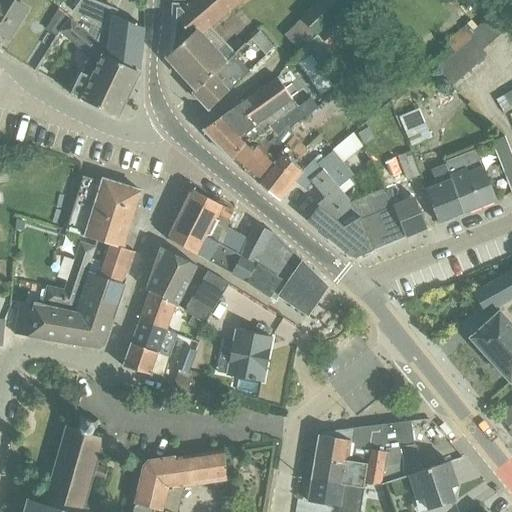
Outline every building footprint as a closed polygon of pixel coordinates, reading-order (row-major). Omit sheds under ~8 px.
[(0,0),(0,34),(8,40),(27,9),(12,0),(0,0)] [(105,29),(98,43),(106,49),(104,56),(139,72),(144,28),(114,17),(116,11),(89,0),(82,0),(75,11),(88,22),(105,29)] [(167,58),(196,90),(227,61),(202,35),(243,0),(192,0),(181,9),(178,5),(173,5),(173,28),(167,58)] [(305,41),(307,43),(317,33),(337,15),(353,0),(319,0),(302,19),(285,36),(298,48),(305,41)] [(492,14),(477,27),(476,26),(467,33),(433,63),(453,86),(487,56),(483,50),(507,30),(492,14)] [(337,15),(317,33),(332,50),(352,32),(337,15)] [(106,49),(98,43),(70,18),(61,30),(61,32),(90,56),(82,71),(81,71),(70,94),(118,117),(139,72),(104,56),(106,49)] [(470,20),(462,27),(467,33),(476,26),(470,20)] [(246,44),(261,61),(275,47),(260,31),(246,44)] [(317,33),(307,43),(325,61),(334,52),(332,50),(317,33)] [(36,71),(55,83),(64,66),(62,61),(49,52),(36,71)] [(227,61),(196,90),(197,90),(194,93),(210,110),(250,72),(239,60),(234,55),(227,61)] [(299,87),(307,80),(297,68),(289,75),(299,87)] [(248,99),(204,130),(232,160),(248,145),(255,152),(263,139),(269,142),(288,124),(292,128),(306,116),(278,77),(251,103),(248,99)] [(511,90),(503,96),(511,110),(511,90)] [(404,115),(399,117),(412,147),(432,138),(419,108),(416,109),(413,101),(400,106),(404,115)] [(255,152),(248,145),(232,160),(258,180),(280,152),(293,135),(292,128),(288,124),(269,142),(263,139),(255,152)] [(347,160),(368,143),(356,128),(335,145),(347,160)] [(511,156),(504,137),(491,142),(511,192),(511,156)] [(477,150),(445,162),(446,165),(465,213),(496,200),(477,150)] [(310,177),(308,178),(311,182),(325,198),(316,205),(318,207),(308,221),(349,256),(349,257),(357,258),(357,257),(374,251),(374,249),(406,236),(395,206),(395,207),(387,188),(350,202),(344,194),(354,185),(348,178),(352,175),(333,151),(319,163),(321,166),(310,177)] [(304,170),(302,169),(280,152),(258,180),(281,199),(296,180),(304,170)] [(411,152),(399,156),(407,177),(408,179),(415,177),(420,175),(411,152)] [(298,177),(296,180),(307,189),(311,182),(308,178),(310,177),(321,166),(319,163),(313,156),(302,169),(304,170),(298,177)] [(438,185),(426,190),(439,223),(465,213),(446,165),(433,170),(435,177),(438,185)] [(141,192),(102,179),(100,183),(83,177),(65,232),(96,241),(98,241),(107,244),(123,249),(141,192)] [(405,203),(395,206),(406,236),(407,237),(427,228),(410,183),(400,187),(405,203)] [(245,241),(224,230),(234,212),(190,190),(166,239),(246,283),(273,234),(255,224),(245,241)] [(324,291),(324,284),(273,234),(246,283),(276,302),(280,297),(307,316),(324,291)] [(41,291),(38,303),(76,312),(81,295),(93,260),(101,262),(107,244),(98,241),(96,245),(81,240),(64,289),(47,286),(45,290),(41,291)] [(135,253),(123,249),(107,244),(101,262),(93,260),(81,295),(117,306),(135,253)] [(177,307),(198,267),(162,249),(155,263),(157,264),(150,277),(152,278),(146,290),(150,292),(176,307),(177,307)] [(470,338),(510,382),(511,380),(511,323),(498,309),(511,300),(511,270),(473,293),(481,308),(460,325),(471,337),(470,338)] [(204,324),(229,284),(208,272),(184,311),(204,324)] [(167,331),(176,307),(150,292),(139,322),(167,331)] [(112,320),(117,306),(81,295),(76,312),(112,320)] [(76,312),(38,303),(33,302),(32,311),(27,337),(99,349),(104,346),(112,320),(76,312)] [(27,337),(32,311),(19,309),(15,335),(27,337)] [(192,317),(188,324),(197,330),(201,322),(192,317)] [(175,334),(167,331),(139,322),(131,345),(159,354),(161,349),(169,351),(175,334)] [(227,375),(263,382),(271,338),(236,331),(234,341),(227,375)] [(224,339),(217,372),(227,375),(234,341),(224,339)] [(170,358),(159,354),(131,345),(123,367),(164,379),(170,358)] [(171,396),(193,402),(201,375),(190,370),(197,353),(183,347),(175,369),(178,370),(171,396)] [(511,416),(508,412),(501,419),(511,432),(511,416)] [(105,438),(94,434),(97,426),(100,424),(98,420),(95,422),(84,418),(82,415),(78,417),(80,420),(77,430),(66,427),(66,429),(44,505),(31,501),(28,500),(27,503),(24,511),(82,511),(93,477),(104,480),(108,470),(96,466),(104,442),(104,440),(105,438)] [(407,476),(421,471),(420,460),(416,461),(411,422),(351,429),(350,441),(349,439),(348,438),(346,437),(345,437),(343,437),(342,437),(340,437),(339,438),(338,439),(320,436),(319,436),(312,480),(364,488),(364,485),(381,484),(407,476)] [(351,429),(320,433),(320,436),(338,439),(339,438),(340,437),(342,437),(343,437),(345,437),(346,437),(348,438),(349,439),(350,441),(351,429)] [(214,483),(216,494),(228,493),(225,450),(148,462),(147,462),(144,466),(133,511),(177,511),(184,488),(214,483)] [(455,501),(450,489),(457,486),(449,462),(421,471),(407,476),(415,501),(422,498),(427,511),(455,501)] [(312,480),(308,502),(340,506),(338,511),(360,511),(364,488),(312,480)] [(415,501),(413,501),(413,509),(415,511),(423,511),(427,511),(422,498),(415,501)]
